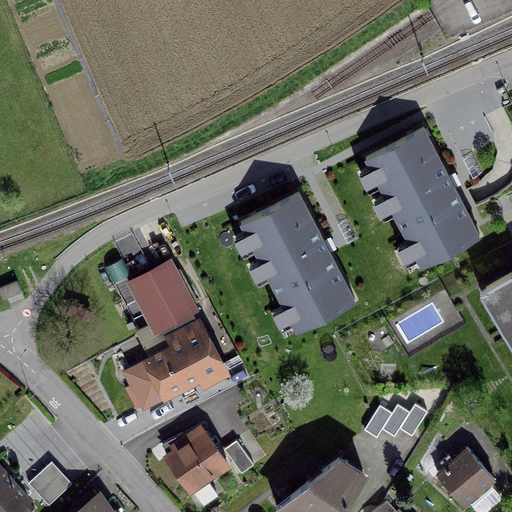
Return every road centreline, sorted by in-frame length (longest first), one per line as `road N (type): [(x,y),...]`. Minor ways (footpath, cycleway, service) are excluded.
road 1 (residential): [(13,350),(41,290),(90,243),(511,63)]
road 2 (residential): [(13,350),(163,511)]
